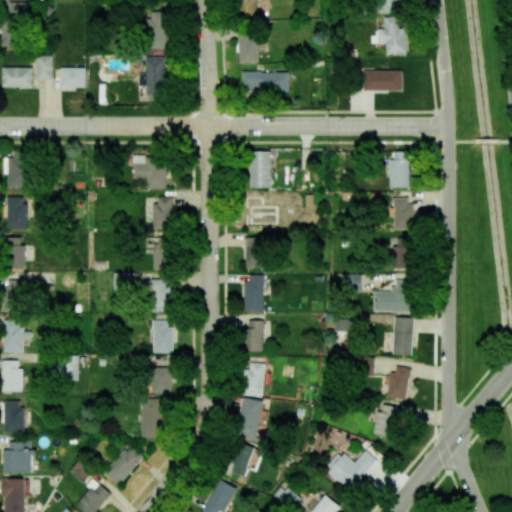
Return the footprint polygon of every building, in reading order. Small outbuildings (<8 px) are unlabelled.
[(238,0),(237,16),(255,17),(255,0),(238,0)] [(2,44),(27,43),(26,2),(9,2),(9,17),(1,17),(2,44)] [(167,11),(148,11),(147,48),(166,49),(167,11)] [(386,54),(406,54),(405,16),(383,17),(383,28),(372,29),(373,44),(385,43),(386,54)] [(239,62),(259,62),(259,32),(238,33),(239,62)] [(52,56),(37,56),(37,79),(53,79),(52,56)] [(146,73),(138,73),(138,86),(146,85),(146,95),(165,94),(164,56),(145,57),(146,73)] [(2,87),(32,87),(32,67),(2,67),(2,87)] [(86,67),(61,67),(60,87),(85,87),(86,67)] [(402,90),(402,70),(364,70),(363,90),(402,90)] [(290,91),(290,71),(241,72),(242,92),(290,91)] [(8,188),(28,188),(29,151),(14,150),(14,158),(4,157),(3,173),(8,173),(8,188)] [(271,151),(251,151),(250,187),(270,188),(271,151)] [(389,187),(409,187),(409,151),(394,151),(394,159),(389,159),(389,187)] [(166,188),(165,155),(132,156),(133,179),(147,179),(147,189),(166,188)] [(26,196),(8,196),(7,229),(26,229),(26,196)] [(173,196),(153,196),(154,229),(173,229),(173,196)] [(407,197),(393,197),(394,229),(415,229),(414,204),(407,204),(407,197)] [(24,237),(6,237),(5,268),(23,268),(24,237)] [(153,269),(171,269),(172,238),(154,237),(153,269)] [(245,268),(265,268),(264,237),(244,237),(245,268)] [(410,268),(409,237),(393,238),(394,269),(410,268)] [(113,289),(134,290),(134,272),(114,272),(113,289)] [(264,275),(246,274),(245,311),(263,312),(264,275)] [(361,274),(341,274),(341,290),(361,290),(361,274)] [(170,311),(169,279),(150,279),(151,312),(170,311)] [(374,312),(412,311),(411,280),(395,280),(396,290),(373,290),(374,312)] [(3,283),(4,310),(22,309),(21,283),(3,283)] [(413,317),(394,316),(393,354),(412,355),(413,317)] [(4,352),(23,352),(24,320),(4,319),(4,352)] [(153,352),(171,352),(171,320),(152,320),(153,352)] [(263,351),(263,320),(248,320),(248,328),(244,328),(244,351),(263,351)] [(78,356),(59,356),(59,381),(78,380),(78,356)] [(374,356),(354,356),(354,373),(374,373),(374,356)] [(18,360),(2,360),(3,391),(23,391),(23,368),(18,368),(18,360)] [(263,395),(264,363),(246,363),(245,395),(263,395)] [(388,397),(407,399),(409,367),(391,366),(388,397)] [(170,392),(171,367),(152,367),(152,392),(170,392)] [(162,438),(163,398),(141,397),(140,437),(162,438)] [(263,400),(243,397),(236,436),(256,440),(263,400)] [(23,401),(4,400),(4,433),(23,433),(23,401)] [(373,434),(394,437),(399,406),(383,404),(381,412),(377,411),(373,434)] [(3,472),(33,472),(32,441),(9,442),(9,449),(3,450),(3,472)] [(245,476),(254,447),(239,442),(230,471),(245,476)] [(144,456),(130,443),(104,472),(118,485),(144,456)] [(351,490),(377,459),(365,450),(354,463),(339,451),(324,468),(351,490)] [(23,511),(25,478),(4,477),(2,511),(23,511)] [(204,511),(205,511),(225,511),(237,488),(219,479),(204,511)] [(95,511),(111,493),(95,480),(75,503),(85,511),(95,511)] [(302,498),(286,487),(278,499),(293,510),(302,498)] [(310,511),(334,511),(339,506),(323,494),(310,511)]
